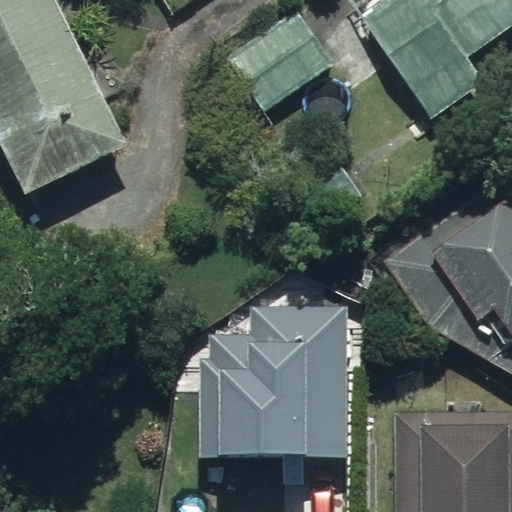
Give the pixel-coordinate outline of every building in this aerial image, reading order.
[(50,0),(0,0),(0,149),(25,201),(125,153),(50,0)] [(511,0),(355,0),(350,5),(439,127),(492,89),(472,61),(511,31),(511,0)] [(290,14),(226,62),(271,122),(335,73),(290,14)] [(511,215),(492,188),(401,256),(418,278),(402,290),(446,349),(456,341),(480,373),(511,349),(511,215)] [(207,350),(208,447),(350,446),(350,303),(256,304),(256,326),(217,326),(217,350),(207,350)] [(511,511),(511,421),(399,421),(398,511),(511,511)]
